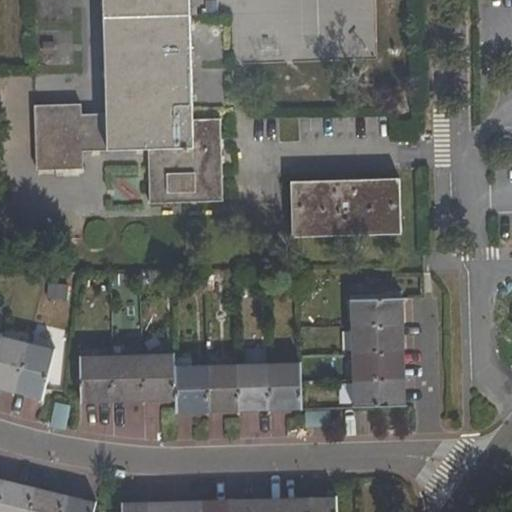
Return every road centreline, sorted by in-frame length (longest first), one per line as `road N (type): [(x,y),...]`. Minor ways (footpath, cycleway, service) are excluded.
road 1 (residential): [(480,479),(400,455),(124,465),(0,433)]
road 2 (residential): [(511,409),(485,363),(466,0)]
